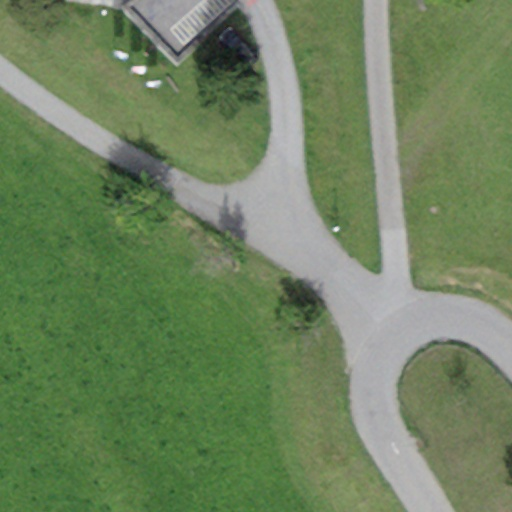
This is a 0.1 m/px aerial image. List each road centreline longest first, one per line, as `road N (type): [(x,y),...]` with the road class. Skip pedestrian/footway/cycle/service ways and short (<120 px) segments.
road 1 (residential): [(378,340),(286,234),(44,107),(0,67)]
road 2 (residential): [(431,511),(368,399),(378,340)]
road 3 (residential): [(378,340),(400,322),(441,315),(479,325),(511,356)]
